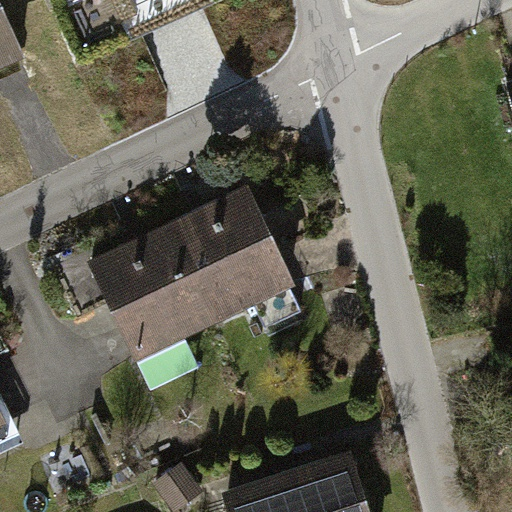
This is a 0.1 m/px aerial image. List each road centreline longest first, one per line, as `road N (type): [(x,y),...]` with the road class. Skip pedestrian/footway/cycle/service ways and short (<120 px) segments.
road 1 (residential): [(334,66),(457,511)]
road 2 (residential): [(334,66),(0,230)]
road 3 (residential): [(475,0),(334,66)]
